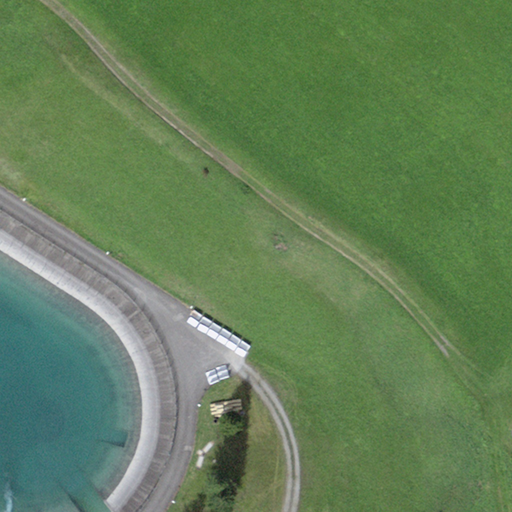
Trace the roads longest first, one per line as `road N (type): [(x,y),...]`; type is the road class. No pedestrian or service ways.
road 1 (track): [(497,511),(496,445),(475,382),(442,339),(47,0)]
road 2 (track): [(104,260),(230,346),(260,377),(287,427),(287,511)]
